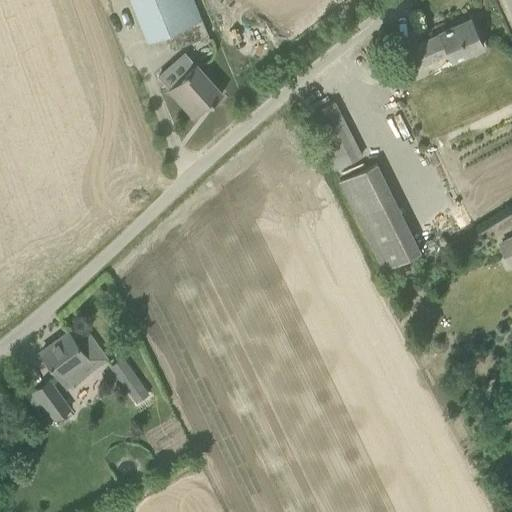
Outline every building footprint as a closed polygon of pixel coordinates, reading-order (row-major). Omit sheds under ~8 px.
[(130,0),(148,41),(167,33),(173,49),(208,35),(202,18),(201,19),(193,0),(130,0)] [(452,60),(483,46),(471,18),(440,32),(409,46),(418,65),(448,51),(452,60)] [(211,103),(223,93),(196,63),(185,73),(185,74),(168,89),(192,116),(209,101),(211,103)] [(361,157),(342,119),(333,101),(307,114),(335,170),(361,157)] [(356,217),(394,198),(376,162),(338,181),(356,217)] [(511,267),(511,236),(500,243),(511,267)] [(77,343),(69,331),(41,351),(58,376),(67,388),(106,358),(89,335),(77,343)] [(137,402),(148,395),(149,394),(123,356),(110,366),(137,402)] [(50,379),(34,391),(55,419),(70,408),(50,379)]
